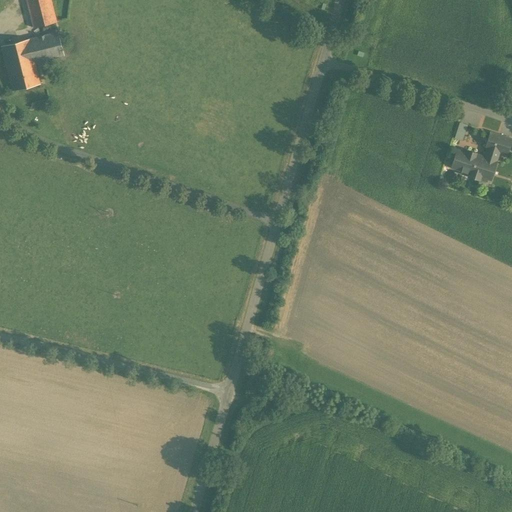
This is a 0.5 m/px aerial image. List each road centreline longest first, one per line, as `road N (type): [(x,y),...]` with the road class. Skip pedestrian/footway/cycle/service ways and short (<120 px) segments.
road 1 (unclassified): [(339,0),(229,393)]
road 2 (unclassified): [(229,393),(0,336)]
road 3 (unclassified): [(229,393),(195,511)]
